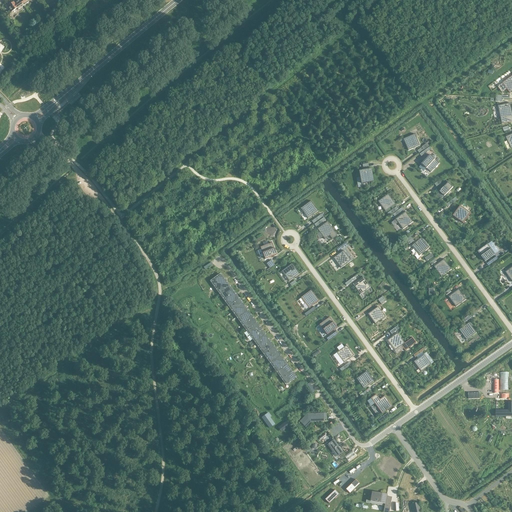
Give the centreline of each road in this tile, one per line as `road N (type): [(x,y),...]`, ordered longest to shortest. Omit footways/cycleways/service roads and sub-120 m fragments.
road 1 (track): [(122,216),(159,292),(152,360),(163,466),(155,511)]
road 2 (residential): [(219,262),(355,444),(393,428)]
road 3 (residential): [(294,245),(416,412)]
road 4 (residential): [(396,171),(511,331)]
road 5 (track): [(0,413),(141,311),(156,312)]
road 6 (secondary): [(55,102),(178,0)]
road 7 (track): [(120,221),(69,161),(34,139)]
